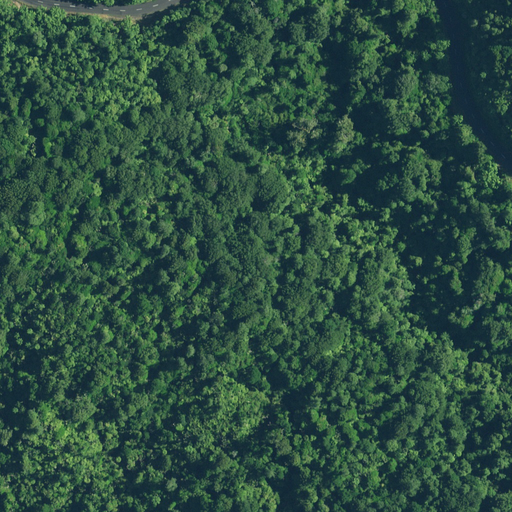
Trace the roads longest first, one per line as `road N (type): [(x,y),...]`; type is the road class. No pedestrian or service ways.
road 1 (unclassified): [(511,163),(467,99),(444,0)]
road 2 (unclassified): [(169,0),(122,10),(35,0)]
